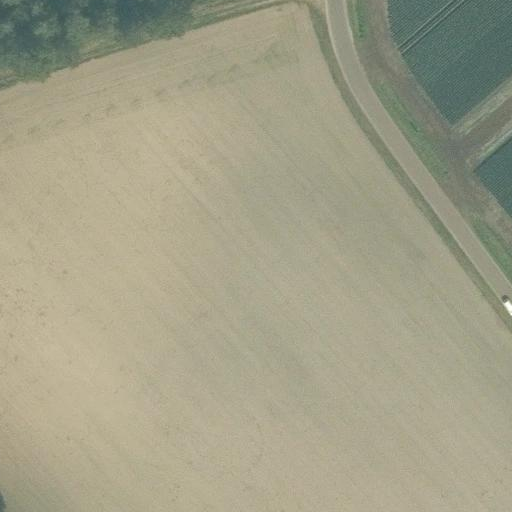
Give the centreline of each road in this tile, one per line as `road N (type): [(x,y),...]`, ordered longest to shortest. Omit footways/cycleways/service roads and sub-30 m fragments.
road 1 (track): [(339,3),(273,6),(0,87)]
road 2 (unclassified): [(511,288),(367,94),(342,34),(340,0)]
